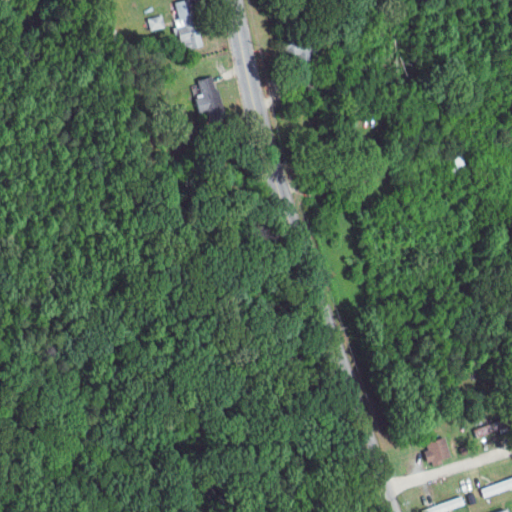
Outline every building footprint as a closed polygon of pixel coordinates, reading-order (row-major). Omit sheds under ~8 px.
[(179,0),(172,1),(180,46),(201,42),(193,0),(179,0)] [(195,79),(201,115),(220,112),(214,75),(195,79)] [(510,417),(498,420),(500,428),(511,424),(510,417)] [(424,442),(431,464),(452,458),(446,436),(424,442)] [(511,477),(481,488),(484,496),(511,487),(511,477)]
